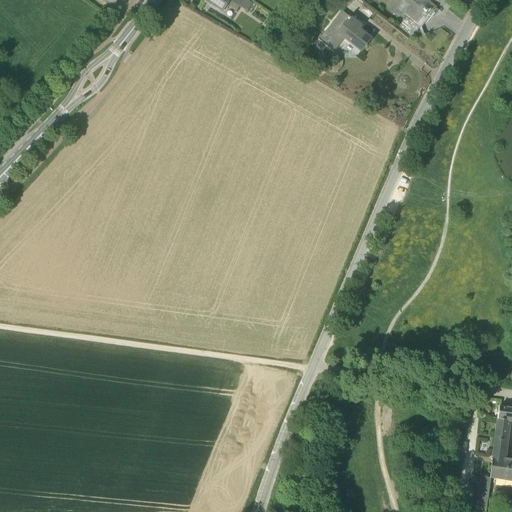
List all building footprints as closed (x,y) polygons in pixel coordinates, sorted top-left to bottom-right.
[(210,0),(214,2),(213,4),(223,11),(224,10),(225,11),(228,5),(227,5),(228,3),(237,9),(240,5),(248,10),(253,3),(248,0),(210,0)] [(404,12),(421,26),(422,27),(437,9),(429,2),(430,0),(403,0),(404,0),(403,1),(409,6),(404,12)] [(334,53),(346,38),(362,51),(371,40),(360,31),(364,26),(351,16),(350,17),(343,11),(316,45),(323,50),(326,46),(334,53)] [(498,420),(510,422),(511,422),(511,409),(499,408),(498,420)] [(494,450),(506,452),(510,422),(498,420),(494,450)] [(511,460),(505,460),(506,452),(494,450),(490,478),(511,481),(511,460)] [(487,506),(490,478),(481,477),(480,485),(477,484),(475,504),(487,506)]
